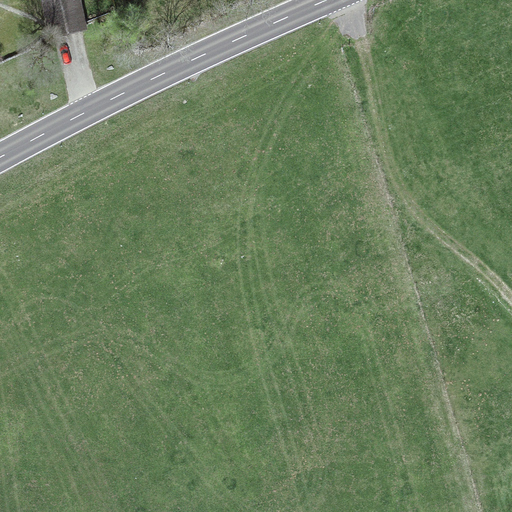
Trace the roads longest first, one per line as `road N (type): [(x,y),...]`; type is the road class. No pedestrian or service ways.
road 1 (secondary): [(327,0),(0,159)]
road 2 (track): [(511,303),(406,206),(345,0)]
